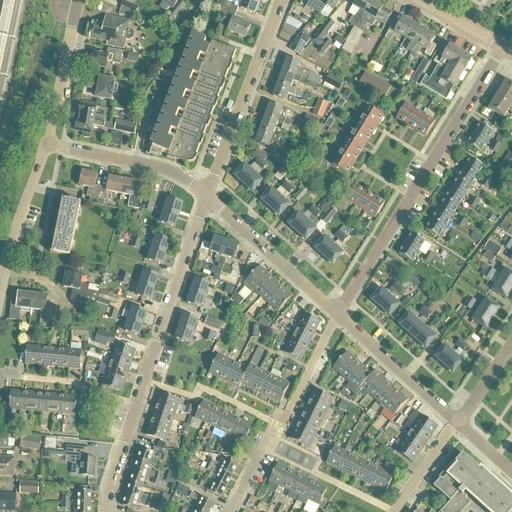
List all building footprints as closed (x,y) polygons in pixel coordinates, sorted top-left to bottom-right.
[(158,0),(163,3),(170,7),(173,9),(178,0),(158,0)] [(217,6),(226,10),(235,13),(238,7),(240,8),(240,9),(254,14),(258,4),(247,0),(237,0),(237,2),(236,2),(235,4),(225,0),(224,2),(220,0),(217,6)] [(309,0),(306,6),(316,12),(318,9),(326,8),(330,0),(309,0)] [(318,9),(316,12),(327,19),(332,11),(333,11),(339,0),(330,0),(326,8),(318,9)] [(350,27),(354,29),(354,28),(359,31),(364,21),(361,19),(371,1),(369,0),(356,0),(352,7),(359,11),(350,27)] [(121,7),(122,7),(136,14),(139,8),(124,1),(121,7)] [(354,28),(354,29),(346,42),(347,42),(342,50),(351,55),(368,24),(372,27),(376,20),(385,26),(392,14),(383,8),(371,1),(361,19),(364,21),(359,31),(354,28)] [(180,2),(166,20),(171,23),(185,5),(180,2)] [(170,7),(163,3),(159,9),(166,13),(170,7)] [(122,7),(121,7),(118,13),(129,18),(136,14),(122,7)] [(235,13),(226,10),(221,23),(229,26),(227,31),(245,38),(250,25),(233,19),(235,13)] [(301,21),(307,24),(310,19),(304,16),(301,21)] [(107,43),(107,46),(124,49),(126,40),(130,41),(133,39),(134,34),(132,31),(128,30),(129,22),(106,17),(104,25),(93,22),(89,39),(107,43)] [(395,33),(405,39),(413,25),(402,19),(398,26),(394,23),(385,39),(390,42),(395,33)] [(406,51),(411,54),(424,31),(413,25),(405,39),(411,42),(406,51)] [(318,51),(323,55),(331,44),(326,40),(324,42),(322,40),(327,33),(322,29),(312,42),(320,48),(318,51)] [(424,31),(411,54),(417,57),(421,48),(427,51),(425,55),(430,58),(436,47),(431,45),(435,38),(424,31)] [(146,155),(161,158),(163,152),(169,154),(167,159),(189,163),(191,163),(192,163),(193,162),(194,162),(195,161),(196,159),(197,156),(196,156),(199,146),(200,147),(204,137),(203,137),(207,128),(208,128),(211,119),(210,118),(214,109),(215,109),(218,100),(217,100),(221,90),(222,91),(226,81),(225,81),(228,72),(229,72),(233,63),(232,62),(236,52),(211,42),(210,47),(204,45),(206,40),(192,35),(146,155)] [(290,51),(299,56),(305,46),(296,41),(290,51)] [(424,79),(420,86),(446,101),(451,92),(450,92),(453,88),(454,88),(464,71),(465,72),(472,59),(449,46),(428,82),(424,80),(424,79)] [(120,65),(122,55),(118,54),(111,53),(107,52),(107,55),(94,53),(93,56),(91,56),(91,57),(90,57),(89,58),(88,62),(89,64),(89,65),(101,67),(102,69),(105,68),(106,68),(108,62),(116,64),(120,65)] [(127,62),(137,64),(139,56),(129,54),(127,62)] [(287,58),(282,71),(308,81),(319,86),(322,78),(308,73),(307,75),(303,73),(304,72),(298,69),(300,63),(287,58)] [(380,71),(383,66),(373,61),(371,65),(380,71)] [(282,71),(277,84),(290,89),(293,81),(306,86),(308,81),(282,71)] [(325,84),(339,92),(344,83),(330,75),(325,84)] [(389,81),(394,84),(398,78),(393,75),(389,81)] [(362,87),(384,99),(390,88),(368,76),(362,87)] [(84,88),(98,91),(97,99),(111,102),(113,94),(117,95),(118,86),(114,85),(115,82),(101,79),(100,83),(86,80),(84,88)] [(500,117),(494,126),(503,131),(508,122),(503,119),(511,104),(511,84),(506,81),(488,110),(500,117)] [(290,89),(277,84),(272,97),(286,102),(288,94),(301,99),(303,94),(290,89)] [(328,100),(332,102),(336,93),(332,91),(328,100)] [(343,96),(348,99),(351,94),(346,91),(343,96)] [(336,107),(341,110),(346,102),(341,99),(336,107)] [(312,116),(322,120),(329,105),(319,100),(312,116)] [(270,104),(265,117),(278,122),(283,124),(291,127),(292,122),(280,117),(283,109),(270,104)] [(396,119),(406,125),(415,110),(405,104),(396,119)] [(79,114),(78,118),(104,124),(105,119),(95,117),(97,109),(80,105),(80,107),(79,107),(78,111),(79,112),(78,114),(79,114)] [(369,108),(362,117),(377,127),(384,117),(369,108)] [(406,125),(415,131),(425,116),(415,110),(406,125)] [(304,123),(316,128),(319,121),(307,115),(304,123)] [(425,116),(415,131),(425,137),(435,122),(425,116)] [(265,117),(260,130),(273,135),(278,122),(265,117)] [(362,117),(356,127),(371,136),(377,127),(362,117)] [(104,124),(78,118),(77,122),(76,124),(75,125),(74,128),(75,129),(75,131),(83,133),(82,137),(84,138),(88,139),(90,139),(91,134),(91,135),(93,126),(103,129),(104,124)] [(325,126),(330,129),(334,122),(329,119),(325,126)] [(116,121),(115,125),(136,130),(137,125),(116,121)] [(283,124),(281,130),(289,132),(291,127),(283,124)] [(480,124),(473,134),(486,143),(493,132),(480,124)] [(136,130),(115,125),(114,131),(135,135),(136,130)] [(356,127),(350,137),(365,146),(371,136),(356,127)] [(260,130),(255,142),(268,147),(271,149),(277,147),(280,137),(273,135),(260,130)] [(110,145),(120,147),(123,135),(112,133),(110,145)] [(486,143),(473,134),(467,145),(480,153),(486,143)] [(365,146),(350,137),(332,166),(347,175),(365,146)] [(314,146),(319,149),(323,142),(318,139),(314,146)] [(270,155),(282,165),(286,160),(274,150),(270,155)] [(254,164),(258,168),(263,162),(270,155),(257,151),(254,156),(259,159),(254,164)] [(310,160),(315,163),(318,156),(314,153),(310,160)] [(500,166),(508,172),(511,166),(511,160),(507,157),(500,166)] [(470,159),(463,169),(477,177),(483,167),(470,159)] [(263,162),(258,168),(263,172),(268,166),(263,162)] [(239,181),(243,185),(254,172),(250,168),(249,170),(244,165),(234,176),(236,178),(236,179),(238,181),(239,181)] [(463,169),(457,179),(470,187),(477,177),(463,169)] [(281,170),(274,177),(280,182),(286,174),(281,170)] [(87,197),(98,200),(101,188),(95,187),(97,175),(82,172),(79,186),(89,188),(87,197)] [(254,172),(243,185),(247,188),(247,189),(249,191),(250,191),(252,192),(262,181),(257,177),(259,175),(254,172)] [(112,193),(121,195),(124,180),(109,177),(107,189),(101,188),(98,200),(110,202),(112,193)] [(457,179),(451,189),(464,198),(470,187),(457,179)] [(124,180),(121,195),(130,197),(128,208),(140,210),(142,196),(136,195),(139,183),(124,180)] [(290,186),(286,183),(281,188),(285,192),(290,186)] [(345,200),(355,206),(365,191),(355,185),(345,200)] [(281,196),(270,208),(274,212),(273,213),(276,216),(277,215),(278,216),(288,205),(284,201),(289,196),(289,195),(294,189),(290,186),(285,192),(281,196)] [(293,199),(298,204),(309,191),(304,187),(293,199)] [(271,189),(261,201),(263,203),(263,204),(264,205),(266,205),(270,208),(281,196),(277,192),(276,194),(271,189)] [(451,189),(444,200),(458,208),(464,198),(451,189)] [(355,206),(365,212),(374,197),(365,191),(355,206)] [(374,197),(365,212),(375,219),(384,204),(374,197)] [(61,200),(50,253),(70,257),(81,204),(61,200)] [(165,207),(163,211),(178,216),(182,204),(168,200),(166,207),(165,207)] [(444,200),(438,210),(451,218),(458,208),(444,200)] [(321,220),(326,225),(336,213),(325,204),(320,210),(325,215),(321,220)] [(317,210),(313,207),(308,212),(312,216),(317,210)] [(308,220),(297,233),(301,236),(301,238),(303,239),(304,239),(305,241),(315,230),(315,229),(320,223),(316,219),(321,214),(317,210),(312,216),(308,220)] [(438,210),(432,220),(445,228),(451,218),(438,210)] [(178,216),(163,211),(162,215),(163,216),(160,224),(174,228),(178,216)] [(297,213),(287,225),(290,226),(290,228),(292,229),(293,229),(297,233),(308,220),(304,217),(303,218),(297,213)] [(445,228),(432,220),(425,230),(439,239),(445,228)] [(505,221),(500,229),(507,233),(511,226),(505,221)] [(340,231),(335,236),(339,240),(344,235),(340,231)] [(412,234),(405,244),(418,252),(424,243),(425,242),(412,234)] [(344,235),(339,240),(342,244),(348,238),(344,235)] [(153,241),(151,248),(166,253),(170,241),(156,237),(154,242),(153,241)] [(215,263),(219,265),(226,242),(214,238),(210,252),(217,254),(217,256),(215,263)] [(324,238),(314,249),(316,251),(317,252),(318,253),(319,253),(323,257),(335,244),(331,241),(329,242),(324,238)] [(451,247),(454,242),(449,239),(446,243),(451,247)] [(218,269),(215,275),(220,276),(222,270),(226,257),(234,260),(238,246),(226,242),(219,265),(218,269)] [(495,246),(489,242),(485,248),(491,252),(495,246)] [(511,246),(506,242),(503,247),(511,252),(511,246)] [(424,243),(418,252),(426,257),(428,252),(431,247),(424,243)] [(335,244),(323,257),(327,260),(327,262),(330,264),(331,264),(332,265),(342,254),(337,249),(339,248),(335,244)] [(418,252),(405,244),(399,254),(412,263),(418,252)] [(166,253),(151,248),(149,253),(151,253),(148,261),(162,266),(166,253)] [(484,257),(493,263),(495,258),(486,253),(484,257)] [(463,275),(466,277),(476,264),(473,261),(463,275)] [(199,262),(197,268),(205,271),(207,265),(199,262)] [(481,269),(483,270),(492,276),(495,272),(483,264),(481,269)] [(245,283),(244,285),(244,287),(248,291),(251,293),(253,291),(268,274),(260,267),(245,283)] [(492,276),(483,270),(480,274),(490,281),(492,276)] [(500,275),(497,280),(511,289),(511,288),(511,274),(505,271),(502,276),(500,275)] [(142,277),(139,284),(154,289),(158,277),(144,272),(143,277),(142,277)] [(89,286),(80,284),(82,276),(66,273),(64,288),(73,290),(70,301),(95,306),(99,293),(88,291),(89,286)] [(268,274),(253,291),(262,298),(276,282),(268,274)] [(425,285),(412,274),(407,281),(420,292),(425,285)] [(195,280),(191,292),(206,297),(208,293),(206,292),(209,284),(195,280)] [(511,289),(497,280),(494,284),(496,285),(493,291),(505,299),(506,297),(508,297),(509,295),(509,293),(511,289)] [(276,282),(262,298),(270,305),(284,289),(276,282)] [(392,288),(396,291),(400,286),(396,283),(392,288)] [(154,289),(139,284),(138,288),(139,289),(136,296),(150,301),(154,289)] [(227,286),(224,293),(231,296),(234,289),(227,286)] [(400,286),(396,291),(399,295),(404,290),(400,286)] [(284,289),(270,305),(278,313),(293,297),(284,289)] [(376,305),(380,309),(392,296),(387,292),(386,294),(381,289),(371,300),(373,302),(373,303),(375,305),(376,305)] [(94,309),(107,313),(113,295),(100,291),(94,309)] [(206,297),(191,292),(187,304),(201,308),(204,301),(205,301),(206,297)] [(21,309),(31,310),(33,295),(18,293),(17,304),(11,303),(9,320),(19,322),(21,309)] [(238,307),(244,301),(235,293),(231,301),(238,307)] [(33,295),(31,310),(41,311),(40,326),(46,327),(47,318),(57,319),(58,309),(46,307),(47,296),(33,295)] [(392,296),(380,309),(384,312),(384,313),(386,315),(388,315),(389,316),(399,305),(394,301),(396,299),(392,296)] [(470,298),(467,302),(473,306),(476,302),(470,298)] [(481,305),(478,310),(492,319),(495,314),(496,314),(498,312),(498,310),(499,309),(486,301),(482,306),(481,305)] [(473,306),(467,302),(464,307),(470,311),(473,306)] [(122,318),(127,320),(142,324),(146,312),(127,306),(122,318)] [(419,313),(423,316),(428,311),(424,307),(419,313)] [(492,319),(478,310),(475,314),(476,315),(473,321),(485,329),(486,327),(488,327),(489,325),(489,323),(492,319)] [(428,311),(423,316),(427,320),(431,314),(428,311)] [(303,314),(298,324),(316,332),(321,322),(303,314)] [(403,330),(407,333),(419,321),(415,317),(413,318),(409,314),(398,325),(400,326),(400,328),(402,330),(403,330)] [(183,315),(179,327),(194,332),(196,328),(195,328),(197,320),(183,315)] [(204,326),(220,331),(223,323),(208,317),(204,326)] [(259,323),(266,330),(270,325),(263,319),(259,323)] [(432,324),(435,327),(440,322),(436,319),(432,324)] [(142,324),(127,320),(126,324),(127,324),(125,332),(138,337),(142,324)] [(415,340),(416,341),(426,330),(422,326),(423,324),(419,321),(407,333),(411,337),(411,338),(414,340),(415,340)] [(298,324),(294,334),(311,342),(316,332),(298,324)] [(194,332),(179,327),(175,339),(189,344),(192,336),(193,337),(194,332)] [(426,330),(416,341),(420,345),(420,346),(422,348),(424,348),(425,349),(435,338),(430,334),(432,332),(427,328),(426,330)] [(98,331),(95,339),(107,343),(113,345),(116,337),(98,331)] [(294,334),(289,343),(306,352),(311,342),(294,334)] [(459,349),(464,344),(460,340),(455,345),(459,349)] [(306,352),(289,343),(284,354),(301,362),(306,352)] [(115,344),(112,355),(132,361),(136,351),(115,344)] [(453,355),(443,366),(447,369),(447,371),(450,373),(451,373),(452,374),(462,363),(458,358),(459,357),(467,347),(464,344),(459,349),(453,355)] [(25,365),(36,366),(38,347),(27,346),(25,365)] [(36,366),(47,367),(49,348),(38,347),(36,366)] [(453,355),(448,350),(445,347),(434,358),(436,359),(436,360),(438,362),(439,362),(443,366),(453,355)] [(47,367),(58,368),(60,349),(49,348),(47,367)] [(58,368),(69,369),(71,350),(60,349),(58,368)] [(71,350),(69,369),(80,370),(82,351),(71,350)] [(347,352),(333,369),(341,376),(356,360),(347,352)] [(112,355),(108,365),(129,372),(132,361),(112,355)] [(208,374),(219,379),(228,360),(218,355),(208,374)] [(219,379),(228,384),(238,365),(228,360),(219,379)] [(356,360),(341,376),(349,384),(364,367),(356,360)] [(108,365),(105,376),(125,383),(129,372),(108,365)] [(238,389),(241,385),(240,384),(248,370),(248,369),(238,365),(228,384),(238,389)] [(241,385),(250,389),(260,370),(250,365),(248,369),(248,370),(240,384),(241,385)] [(364,367),(349,384),(358,391),(361,387),(372,375),(364,367)] [(250,389),(260,394),(269,375),(260,370),(250,389)] [(372,375),(361,387),(369,394),(383,378),(375,371),(372,375)] [(260,394),(269,399),(279,379),(269,375),(260,394)] [(125,383),(105,376),(101,386),(122,393),(125,383)] [(383,378),(369,394),(377,401),(391,385),(383,378)] [(279,379),(269,399),(280,404),(290,385),(279,379)] [(391,385),(377,401),(385,409),(399,393),(391,385)] [(358,391),(350,399),(355,403),(362,395),(365,398),(369,394),(361,387),(358,391)] [(314,389),(309,400),(328,409),(333,399),(314,389)] [(9,410),(20,411),(22,392),(11,391),(9,410)] [(20,411),(31,412),(33,393),(22,392),(20,411)] [(31,412),(42,413),(44,394),(33,393),(31,412)] [(399,393),(385,409),(394,417),(408,401),(399,393)] [(42,413),(53,414),(55,395),(44,394),(42,413)] [(159,394),(156,404),(176,411),(180,401),(159,394)] [(53,414),(64,415),(66,396),(55,395),(53,414)] [(66,396),(64,415),(75,416),(77,397),(66,396)] [(309,400),(304,409),(324,419),(328,409),(309,400)] [(195,419),(205,424),(213,407),(203,402),(195,419)] [(156,404),(152,415),(173,422),(176,411),(156,404)] [(184,414),(190,416),(193,407),(187,405),(184,414)] [(205,424),(215,429),(223,412),(213,407),(205,424)] [(304,409),(299,419),(319,429),(324,419),(304,409)] [(215,429),(224,434),(233,416),(223,412),(215,429)] [(152,415),(149,425),(169,432),(173,422),(152,415)] [(420,415),(414,424),(432,437),(438,428),(420,415)] [(224,434),(234,438),(243,421),(233,416),(224,434)] [(486,430),(493,421),(489,418),(482,427),(486,430)] [(299,419),(294,429),(314,439),(319,429),(299,419)] [(243,421),(234,438),(244,443),(253,426),(243,421)] [(414,424),(408,433),(425,446),(432,437),(414,424)] [(169,432),(149,425),(145,436),(166,443),(169,432)] [(180,435),(187,437),(190,427),(184,425),(180,435)] [(314,439),(294,429),(289,439),(309,449),(314,439)] [(408,433),(401,443),(419,455),(425,446),(408,433)] [(0,447),(14,448),(15,440),(13,440),(14,435),(0,434),(0,447)] [(330,443),(333,436),(328,434),(325,441),(330,443)] [(15,449),(25,451),(27,439),(17,437),(15,449)] [(46,440),(45,449),(55,450),(56,440),(47,440),(46,440)] [(192,452),(195,445),(190,443),(186,450),(192,452)] [(419,455),(401,443),(395,452),(413,464),(419,455)] [(368,453),(374,455),(378,446),(373,444),(368,453)] [(89,459),(90,449),(66,447),(66,452),(56,451),(46,450),(45,459),(51,459),(51,455),(65,457),(71,457),(71,464),(72,464),(71,475),(80,476),(94,478),(96,459),(89,459)] [(326,464),(336,469),(344,452),(334,447),(326,464)] [(141,449),(137,461),(149,465),(151,459),(154,460),(156,454),(141,449)] [(336,469),(346,474),(354,457),(344,452),(336,469)] [(450,502),(440,511),(461,511),(470,503),(466,499),(471,492),(493,511),(511,511),(511,494),(510,492),(509,493),(503,488),(504,487),(498,482),(498,483),(492,478),(493,477),(487,472),(486,473),(484,474),(463,455),(456,461),(455,460),(438,479),(440,480),(433,487),(450,502)] [(0,475),(13,476),(14,458),(0,457),(0,475)] [(346,474),(356,479),(364,461),(354,457),(346,474)] [(213,467),(218,470),(232,477),(238,466),(226,460),(223,466),(210,459),(207,464),(213,467)] [(137,461),(133,472),(149,477),(150,472),(151,472),(147,471),(149,465),(137,461)] [(356,479),(365,483),(374,466),(364,461),(356,479)] [(279,486),(279,487),(287,470),(277,465),(269,482),(274,484),(279,486)] [(365,483),(375,488),(384,471),(374,466),(365,483)] [(218,476),(215,482),(227,488),(232,477),(218,470),(215,475),(218,476)] [(279,487),(289,492),(297,474),(287,470),(279,487)] [(384,471),(375,488),(385,493),(394,476),(384,471)] [(133,472),(130,483),(142,487),(144,481),(147,482),(149,477),(133,472)] [(175,485),(179,475),(169,472),(166,482),(175,485)] [(289,492),(299,496),(307,479),(297,474),(289,492)] [(299,496),(309,501),(317,484),(307,479),(299,496)] [(196,486),(202,490),(205,483),(199,480),(196,486)] [(227,488),(215,482),(213,488),(210,486),(207,491),(221,499),(227,488)] [(20,494),(38,495),(39,484),(20,483),(20,494)] [(130,483),(126,495),(141,500),(146,501),(153,503),(155,498),(143,494),(140,493),(142,487),(130,483)] [(275,494),(279,486),(274,484),(270,492),(275,494)] [(317,484),(309,501),(319,506),(321,502),(327,489),(317,484)] [(179,485),(176,492),(181,495),(184,488),(179,485)] [(75,498),(75,504),(91,505),(91,492),(78,492),(78,498),(75,498)] [(210,511),(214,504),(189,492),(187,497),(197,502),(194,508),(201,511),(210,511)] [(15,511),(16,494),(13,494),(0,493),(0,511),(15,511)] [(126,495),(122,506),(135,510),(137,504),(140,505),(145,507),(146,501),(141,500),(126,495)] [(265,511),(268,506),(261,502),(257,509),(263,511),(265,511)] [(319,506),(318,509),(322,511),(327,505),(321,502),(319,506)]
